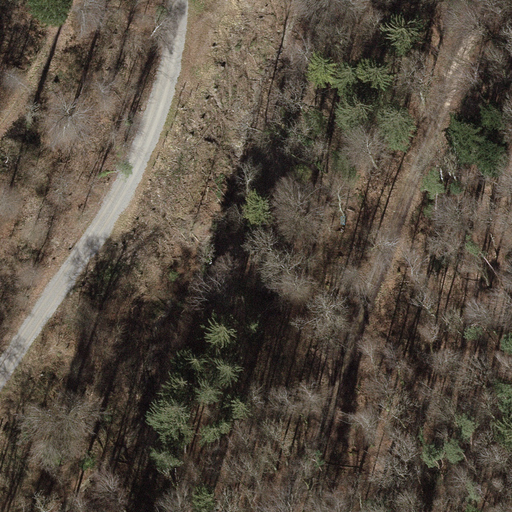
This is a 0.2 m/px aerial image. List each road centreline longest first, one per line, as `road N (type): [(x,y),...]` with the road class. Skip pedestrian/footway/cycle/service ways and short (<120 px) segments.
road 1 (track): [(492,0),(354,349),(270,511)]
road 2 (track): [(0,377),(105,226),(164,86),(174,0)]
